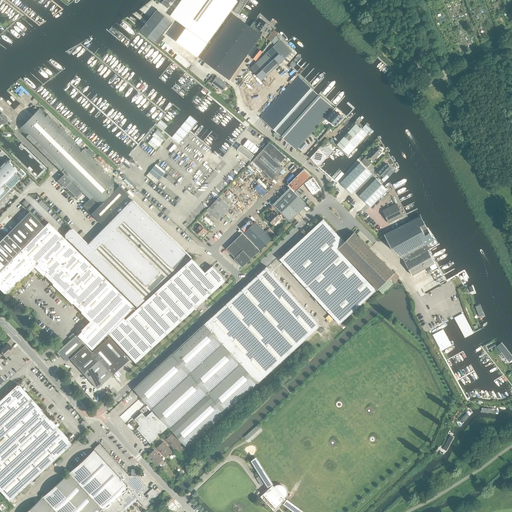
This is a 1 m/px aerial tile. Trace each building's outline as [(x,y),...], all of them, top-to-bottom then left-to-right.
[(186,28),(176,41),(198,57),(238,1),(236,0),(181,0),(170,16),(186,28)] [(455,7),(449,8),(452,17),(458,15),(455,7)] [(162,35),(166,30),(173,22),(157,9),(140,30),(155,43),(156,42),(159,45),(165,37),(162,35)] [(233,14),(201,59),(230,79),(261,34),(250,26),(245,23),(233,14)] [(261,19),(255,27),(265,34),(271,26),(261,19)] [(267,38),(270,41),(277,34),(273,31),(267,38)] [(280,40),(273,47),(284,58),(290,53),(286,49),(287,48),(280,40)] [(419,46),(414,53),(422,58),(426,51),(419,46)] [(273,47),(250,68),(262,80),(279,64),(284,59),(284,58),(273,47)] [(256,61),(263,52),(257,48),(251,57),(256,61)] [(406,66),(413,70),(422,58),(414,53),(406,66)] [(212,83),(223,91),(228,84),(217,76),(212,83)] [(276,131),(273,134),(278,138),(281,136),(296,149),(333,107),(298,76),(261,118),(276,131)] [(90,157),(94,153),(88,148),(84,151),(83,149),(82,150),(75,142),(47,115),(39,108),(18,129),(64,174),(58,180),(65,188),(66,187),(77,198),(82,192),(89,199),(83,206),(90,214),(118,185),(111,177),(100,167),(90,157)] [(328,117),(336,125),(343,117),(335,110),(328,117)] [(337,144),(348,154),(369,131),(358,121),(337,144)] [(148,143),(156,149),(163,140),(155,133),(152,136),(153,137),(148,143)] [(252,160),(273,179),(283,168),(290,161),(269,142),(252,160)] [(254,155),(241,145),(237,150),(250,160),(254,155)] [(368,154),(373,160),(381,152),(376,146),(368,154)] [(0,198),(24,174),(0,151),(0,198)] [(323,157),(316,151),(309,159),(316,165),(323,157)] [(123,155),(116,163),(118,165),(125,158),(123,155)] [(361,161),(367,167),(371,162),(365,157),(361,161)] [(340,182),(352,194),(371,174),(360,162),(340,182)] [(378,171),(383,177),(392,168),(386,163),(378,171)] [(165,172),(155,164),(145,176),(155,184),(165,172)] [(295,192),(311,176),(304,169),(288,185),(290,187),(295,192)] [(305,183),(313,194),(321,188),(313,177),(305,183)] [(376,178),(359,195),(370,207),(387,190),(376,178)] [(100,222),(128,194),(128,193),(127,194),(118,185),(90,214),(96,219),(100,222)] [(307,205),(295,192),(290,187),(273,204),(290,221),(307,205)] [(219,196),(207,210),(217,219),(220,216),(221,217),(230,206),(219,196)] [(136,307),(190,257),(133,202),(133,201),(132,201),(131,201),(130,201),(130,202),(88,245),(73,230),(72,230),(71,230),(70,230),(69,230),(66,234),(65,234),(65,235),(65,236),(65,237),(66,237),(136,307)] [(397,203),(383,210),(388,221),(403,214),(397,203)] [(29,211),(18,223),(32,237),(43,225),(29,211)] [(267,219),(274,225),(281,216),(275,211),(273,214),(272,213),(267,219)] [(391,247),(395,244),(418,232),(426,227),(420,216),(384,234),(391,247)] [(280,259),(339,324),(376,290),(337,248),(344,241),(323,219),(280,259)] [(244,232),(261,249),(272,238),(256,221),(244,232)] [(108,333),(109,334),(125,319),(136,309),(48,222),(0,270),(0,287),(6,294),(34,265),(91,321),(77,335),(91,350),(108,333)] [(18,223),(6,234),(21,248),(32,237),(18,223)] [(206,231),(207,231),(200,225),(195,230),(201,236),(206,231)] [(429,225),(426,227),(418,232),(427,250),(439,243),(429,225)] [(226,248),(243,265),(260,250),(243,232),(226,248)] [(395,273),(354,233),(354,232),(338,248),(363,273),(363,274),(379,289),(395,273)] [(395,244),(413,275),(431,265),(433,269),(436,267),(434,263),(435,263),(427,250),(418,232),(395,244)] [(6,234),(2,239),(16,253),(21,248),(6,234)] [(2,239),(0,240),(0,244),(12,257),(16,253),(2,239)] [(0,244),(0,253),(8,261),(12,257),(0,244)] [(191,258),(136,309),(125,319),(151,348),(225,280),(212,265),(204,272),(191,258)] [(134,388),(153,410),(146,417),(142,412),(135,419),(140,425),(137,428),(150,443),(169,426),(188,447),(321,325),(267,266),(234,296),(236,298),(234,300),(232,298),(191,335),(196,340),(191,344),(187,339),(134,388)] [(125,319),(109,334),(135,363),(151,348),(125,319)] [(112,374),(92,352),(91,352),(85,345),(76,335),(58,352),(66,361),(70,358),(97,388),(112,374)] [(109,336),(92,352),(112,374),(129,359),(109,336)] [(0,351),(6,357),(14,350),(8,343),(0,351)] [(0,490),(9,500),(71,444),(17,384),(0,399),(0,490)] [(247,440),(260,427),(258,425),(245,437),(247,440)] [(166,439),(174,449),(181,443),(172,433),(166,439)] [(157,447),(166,457),(172,451),(163,442),(157,447)] [(132,476),(130,478),(99,444),(25,511),(127,511),(124,508),(135,497),(137,499),(145,508),(153,501),(152,500),(158,495),(152,488),(146,493),(144,495),(142,494),(148,488),(139,477),(138,478),(136,476),(137,469),(131,469),(132,476)] [(148,456),(156,465),(163,459),(154,450),(148,456)] [(268,488),(260,495),(274,511),(282,503),(293,511),(300,511),(283,499),(285,498),(285,497),(286,494),(285,490),(284,489),(284,488),(282,487),(281,486),(279,485),(277,485),(275,486),(272,487),(254,459),(252,461),(268,488)]
